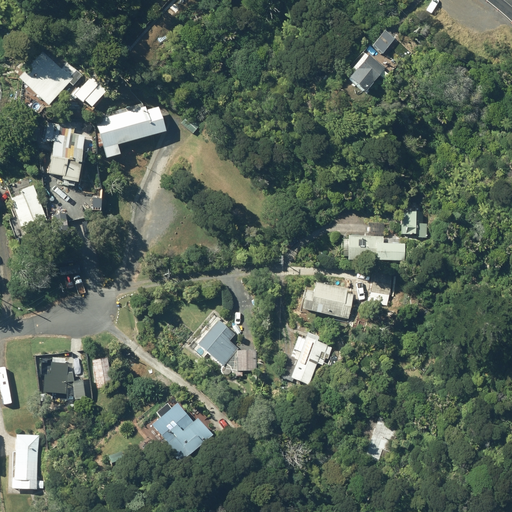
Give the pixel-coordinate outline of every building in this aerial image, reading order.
[(373,47),(384,56),(395,40),(385,31),(373,47)] [(49,106),(73,79),(44,52),(19,79),(49,106)] [(368,95),(386,70),(371,56),(353,81),(368,95)] [(327,64),(319,73),(326,79),(334,70),(327,64)] [(69,93),(75,98),(83,91),(77,85),(69,93)] [(112,145),(160,131),(154,106),(142,110),(141,106),(89,120),(100,158),(114,154),(112,145)] [(187,116),(181,124),(194,135),(200,127),(187,116)] [(80,183),(87,137),(71,135),(72,128),(48,125),(46,142),(53,143),(49,177),(63,179),(63,181),(80,183)] [(91,175),(88,196),(98,198),(101,176),(91,175)] [(34,186),(21,191),(23,196),(11,200),(25,237),(51,226),(34,186)] [(420,239),(427,238),(427,225),(423,225),(424,214),(401,214),(401,236),(420,236),(420,239)] [(368,236),(384,235),(384,223),(369,223),(368,236)] [(349,262),(405,262),(405,246),(384,246),(384,238),(349,237),(349,262)] [(451,241),(455,256),(467,253),(462,237),(451,241)] [(370,294),(389,296),(391,275),(373,273),(370,294)] [(305,312),(349,321),(354,296),(347,294),(348,290),(317,284),(315,294),(308,292),(305,312)] [(224,367),(239,350),(230,342),(235,336),(213,317),(192,341),(224,367)] [(186,338),(166,323),(158,333),(178,349),(186,338)] [(327,360),(332,348),(318,343),(320,338),(308,334),(301,354),(293,351),(291,356),(283,354),(281,379),(292,382),(292,381),(308,386),(317,364),(322,366),(324,359),(327,360)] [(256,351),(237,352),(238,372),(256,371),(256,351)] [(91,361),(97,389),(113,386),(107,358),(91,361)] [(74,383),(73,375),(68,374),(68,365),(51,363),(50,376),(45,376),(44,395),(67,395),(67,384),(73,383),(74,383)] [(74,383),(73,383),(75,403),(91,401),(89,382),(74,383)] [(195,425),(178,406),(153,427),(169,445),(166,448),(180,466),(215,439),(199,421),(195,425)] [(377,409),(360,457),(375,462),(380,450),(388,453),(400,421),(389,418),(391,414),(377,409)] [(13,478),(12,491),(37,491),(40,438),(17,437),(15,478),(13,478)] [(115,460),(107,464),(110,470),(118,466),(115,460)]
